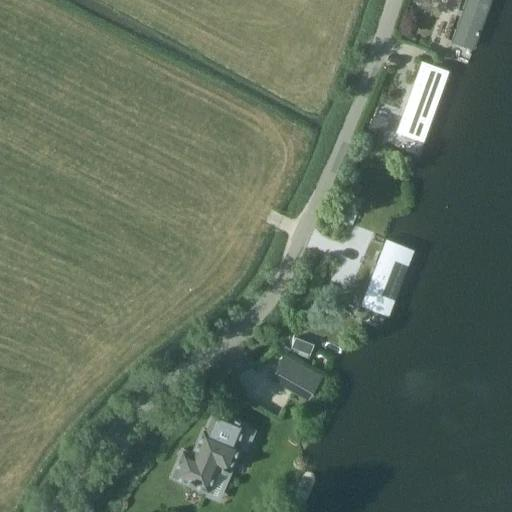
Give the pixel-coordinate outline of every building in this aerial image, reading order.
[(478,0),(460,47),(484,56),(505,0),(478,0)] [(459,92),(425,80),(407,130),(440,142),(459,92)] [(389,119),(374,114),(368,129),(383,134),(389,119)] [(395,319),(419,252),(392,242),(367,309),(395,319)] [(314,345),(295,338),(291,348),(310,356),(314,345)] [(247,424),(214,410),(205,431),(203,430),(193,455),(182,450),(171,478),(209,493),(219,469),(230,473),(241,447),(247,450),(254,431),(245,428),(247,424)]
